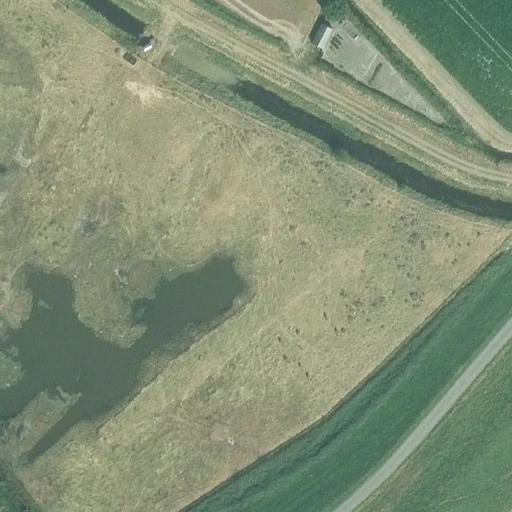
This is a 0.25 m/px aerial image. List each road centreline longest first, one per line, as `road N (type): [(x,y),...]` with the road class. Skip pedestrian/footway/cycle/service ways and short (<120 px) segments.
road 1 (track): [(158,0),(441,154),(511,176)]
road 2 (unclassified): [(340,511),(394,465),(511,324)]
